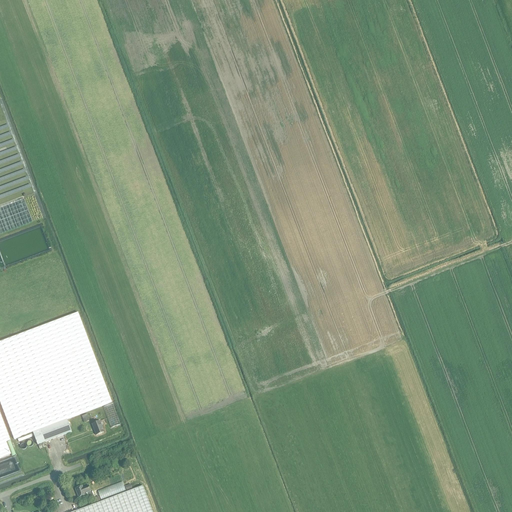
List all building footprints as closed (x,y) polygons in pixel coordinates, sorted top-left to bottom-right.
[(0,234),(33,222),(24,199),(0,208),(0,234)] [(0,401),(14,439),(33,432),(38,445),(72,432),(67,420),(112,403),(78,313),(0,341),(0,401)] [(0,458),(11,454),(6,442),(10,441),(6,429),(0,412),(0,458)] [(96,435),(104,432),(100,421),(92,424),(96,435)] [(152,511),(143,486),(74,511),(152,511)] [(91,492),(88,486),(83,488),(82,486),(76,489),(79,497),(86,495),(86,493),(87,493),(89,499),(92,497),(90,492),(91,492)]
